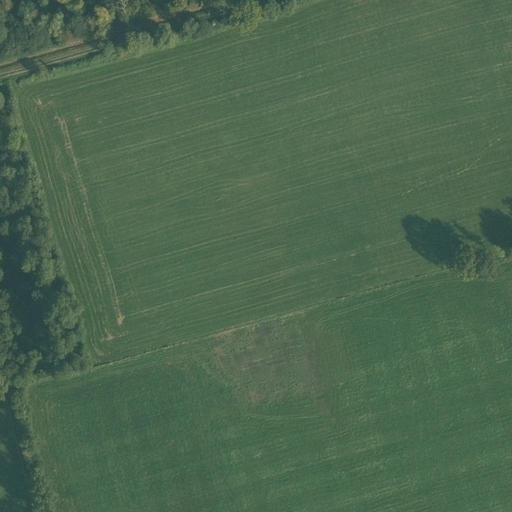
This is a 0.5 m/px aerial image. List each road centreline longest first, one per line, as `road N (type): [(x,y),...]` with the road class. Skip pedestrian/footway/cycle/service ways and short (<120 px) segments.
road 1 (track): [(269,0),(0,74)]
road 2 (track): [(0,377),(35,511)]
